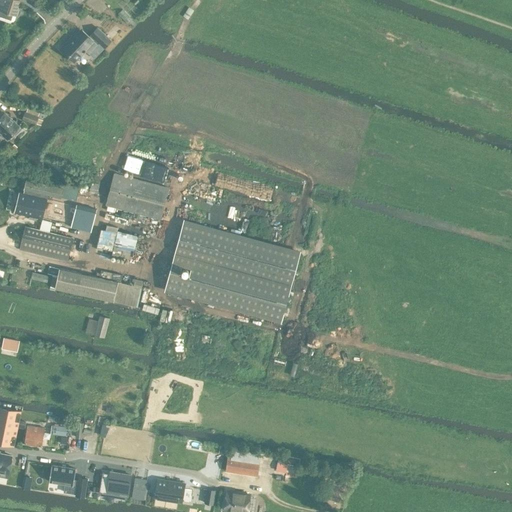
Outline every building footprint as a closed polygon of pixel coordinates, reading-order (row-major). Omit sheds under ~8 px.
[(19,0),(0,0),(0,9),(0,18),(13,23),(15,14),(17,15),(20,8),(18,7),(20,0),(19,0)] [(111,40),(98,27),(91,35),(104,47),(111,40)] [(72,37),(62,48),(75,60),(85,49),(90,53),(99,43),(91,35),(88,37),(81,30),(76,35),(74,38),(72,37)] [(22,119),(35,123),(38,115),(39,112),(27,108),(26,111),(25,111),(22,119)] [(22,128),(5,112),(0,117),(0,130),(7,138),(14,131),(16,134),(22,128)] [(160,219),(169,188),(115,173),(106,205),(160,219)] [(20,192),(15,211),(20,212),(27,214),(42,218),(48,195),(61,198),(61,196),(76,200),(79,188),(64,184),(63,188),(27,179),(23,193),(20,192)] [(77,204),(71,227),(91,232),(97,209),(77,204)] [(184,220),(166,283),(165,288),(185,294),(281,320),(282,315),(283,312),(299,252),(203,226),(184,220)] [(96,246),(113,251),(112,254),(132,259),(138,235),(118,230),(119,227),(106,224),(105,230),(101,229),(96,246)] [(73,237),(25,225),(19,249),(68,261),(73,237)] [(49,266),(48,273),(53,274),(49,289),(54,290),(55,290),(55,288),(138,306),(142,286),(121,281),(59,267),(59,268),(49,266)] [(105,337),(110,318),(99,315),(98,320),(89,318),(85,332),(105,337)] [(5,338),(3,348),(16,350),(18,341),(5,338)] [(0,406),(0,441),(14,444),(21,411),(0,406)] [(41,446),(44,428),(28,425),(25,443),(41,446)] [(65,435),(66,427),(51,426),(50,434),(65,435)] [(0,476),(7,477),(7,473),(9,466),(12,464),(13,459),(11,456),(11,455),(0,453),(0,476)] [(227,462),(226,470),(257,475),(259,461),(246,459),(228,457),(227,462)] [(51,463),(48,480),(65,483),(64,490),(77,492),(76,493),(85,495),(88,478),(79,476),(78,479),(74,478),(76,467),(51,463)] [(102,472),(99,492),(108,493),(108,491),(119,493),(119,495),(128,496),(131,475),(130,475),(130,477),(123,476),(124,474),(110,471),(110,473),(102,472)] [(158,479),(155,497),(182,501),(185,483),(158,479)] [(226,491),(224,510),(239,511),(247,511),(250,494),(226,491)]
